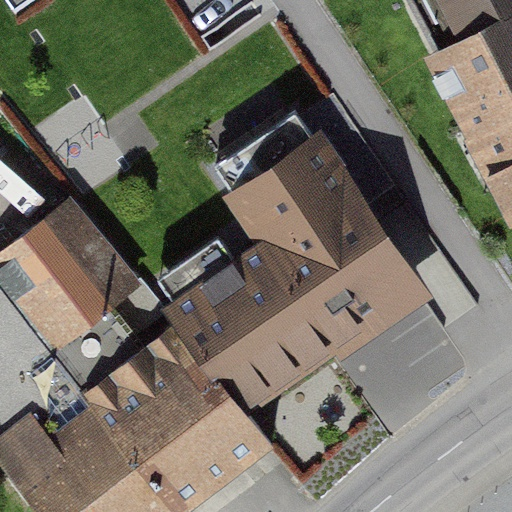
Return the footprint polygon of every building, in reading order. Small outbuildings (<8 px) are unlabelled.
[(14,0),(21,8),(32,0),(14,0)] [(500,218),(511,211),(511,0),(406,0),(492,163),(476,172),(500,218)] [(265,244),(163,315),(174,329),(246,420),(432,305),(365,204),(393,186),(332,95),(217,172),(265,244)] [(0,293),(46,351),(131,284),(63,202),(0,250),(0,293)] [(156,511),(258,436),(246,420),(174,329),(79,395),(99,421),(57,454),(27,414),(39,405),(0,354),(0,463),(36,511),(156,511)]
